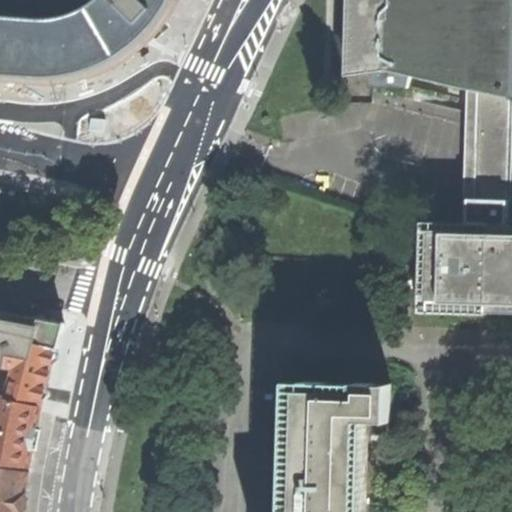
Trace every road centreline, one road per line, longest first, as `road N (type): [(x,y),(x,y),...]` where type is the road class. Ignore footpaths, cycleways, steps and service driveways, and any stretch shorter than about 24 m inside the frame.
road 1 (tertiary): [(118,299),(85,414),(75,511)]
road 2 (tertiary): [(235,20),(77,145)]
road 3 (tertiary): [(235,20),(162,159)]
road 4 (tertiary): [(162,159),(118,299)]
